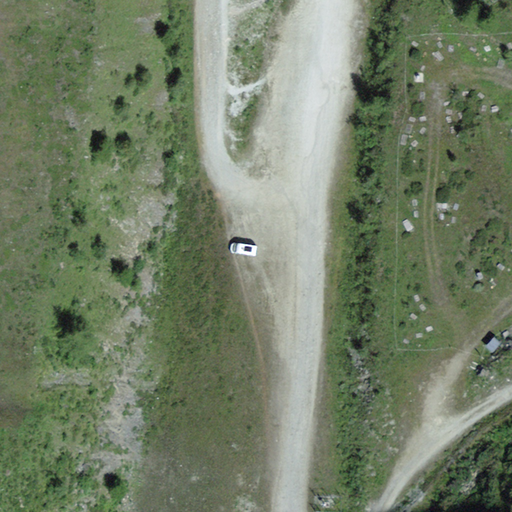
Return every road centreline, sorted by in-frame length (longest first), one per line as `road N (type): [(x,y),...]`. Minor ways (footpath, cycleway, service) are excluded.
road 1 (track): [(288,511),(310,204),(335,0)]
road 2 (track): [(474,344),(431,257),(446,71),(502,75),(511,84)]
road 3 (track): [(211,0),(211,127),(223,173),(252,193),(310,204)]
road 4 (track): [(442,378),(427,439),(378,511)]
